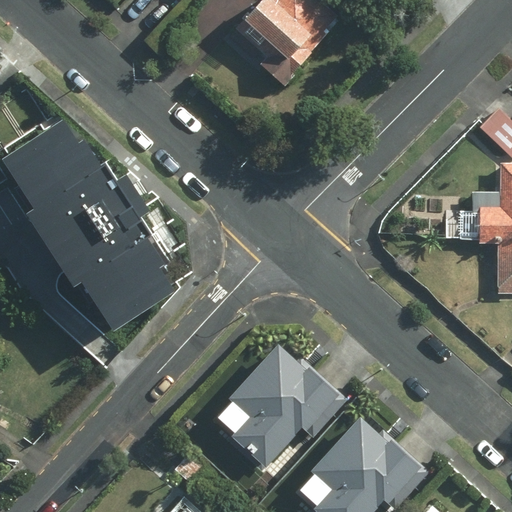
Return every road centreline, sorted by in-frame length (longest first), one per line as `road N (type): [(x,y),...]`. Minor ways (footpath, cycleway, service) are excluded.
road 1 (residential): [(286,235),(28,511)]
road 2 (residential): [(17,0),(286,235)]
road 3 (residential): [(286,235),(511,443)]
road 4 (residential): [(492,26),(286,235)]
